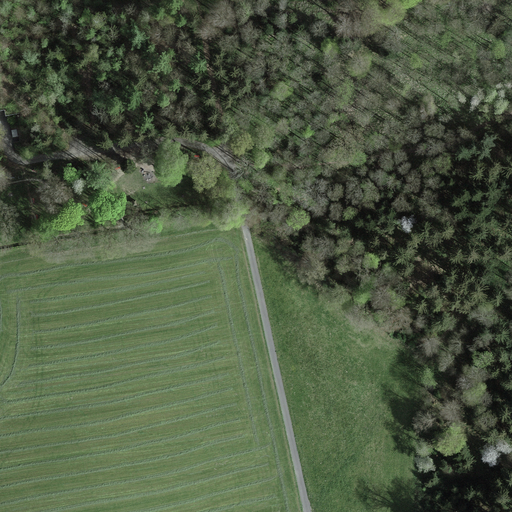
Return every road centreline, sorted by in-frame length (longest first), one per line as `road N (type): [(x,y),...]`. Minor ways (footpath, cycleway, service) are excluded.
road 1 (track): [(307,511),(230,155)]
road 2 (track): [(230,155),(153,141),(12,158),(0,109)]
road 3 (track): [(191,0),(230,155)]
